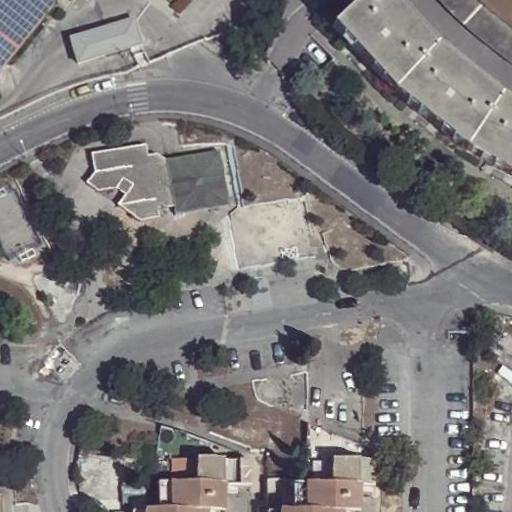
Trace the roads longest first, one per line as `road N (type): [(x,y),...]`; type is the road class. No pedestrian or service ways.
road 1 (residential): [(57,511),(64,414),(100,362),(123,348),(485,281)]
road 2 (residential): [(0,145),(89,107),(199,97),(273,126),(485,281)]
